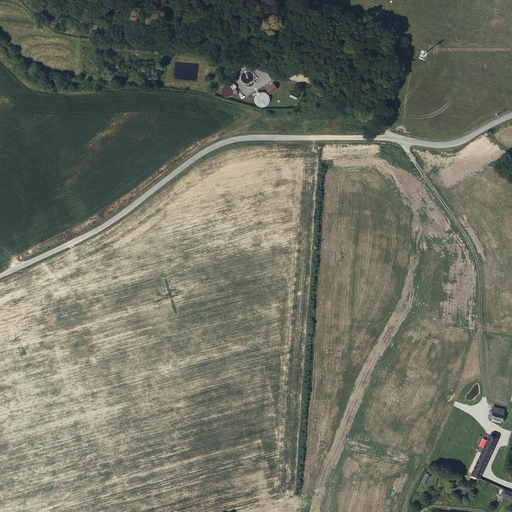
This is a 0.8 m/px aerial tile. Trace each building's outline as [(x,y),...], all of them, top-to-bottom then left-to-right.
[(273,84),(266,88),(270,94),(277,89),(273,84)] [(269,103),(269,102),(270,100),(270,98),(269,97),(268,95),(267,94),(266,93),(265,92),(263,92),(261,92),(260,92),(258,93),(257,94),(256,95),(255,96),(254,98),(254,100),(255,102),(255,103),(256,105),(258,106),(259,107),(261,107),(263,107),(265,107),(266,106),(268,105),(269,103)] [(299,95),(291,92),(289,96),(296,100),(299,95)] [(504,410),(492,405),(489,412),(501,417),(504,410)] [(488,432),(471,472),(480,476),(498,436),(488,432)]
